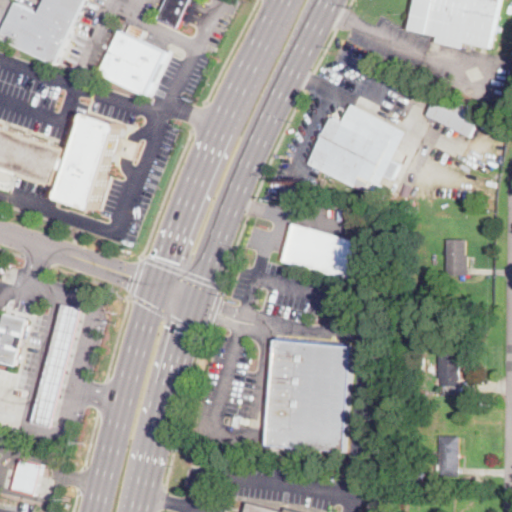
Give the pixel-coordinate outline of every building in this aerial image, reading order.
[(90,0),(59,65),(2,37),(19,2),(41,13),(47,0),(90,0)] [(195,0),(181,27),(162,18),(165,12),(170,0),(195,0)] [(503,0),(492,48),(468,42),(466,48),(440,42),(441,36),(414,29),(421,0),(503,0)] [(170,53),(149,96),(103,73),(124,30),(170,53)] [(483,116),(473,137),(431,115),(443,92),(485,114),(483,116)] [(356,105),(410,132),(396,160),(403,164),(395,180),(387,176),(383,186),(374,181),(368,192),(322,169),(312,164),(336,118),(346,123),(356,105)] [(126,129),(125,134),(123,133),(99,209),(97,210),(65,200),(63,196),(65,190),(66,190),(72,171),(65,169),(61,183),(0,162),(0,125),(1,125),(7,127),(7,128),(72,149),(69,157),(76,159),(91,114),(93,113),(123,123),(126,129)] [(142,143),(136,161),(120,154),(126,137),(142,143)] [(299,223),(328,232),(330,225),(357,234),(355,240),(366,243),(354,282),(287,261),(299,223)] [(470,273),(470,275),(449,275),(450,238),(469,239),(468,255),(471,255),(470,273)] [(57,427),(38,422),(69,303),(88,308),(57,427)] [(20,365),(20,367),(0,361),(0,340),(7,312),(32,319),(20,365)] [(357,346),(348,452),(271,446),(279,352),(280,340),(357,346)] [(463,369),(463,380),(460,380),(460,385),(440,385),(441,347),(462,348),(462,364),(463,364),(463,369)] [(240,424),(239,427),(234,425),(238,414),(243,416),(240,424)] [(462,456),(461,468),(461,476),(437,475),(437,463),(441,463),(443,435),(463,436),(462,456)] [(41,493),(18,487),(25,457),(48,462),(41,493)] [(249,511),(252,502),(288,511),(289,508),(305,511),(249,511)]
